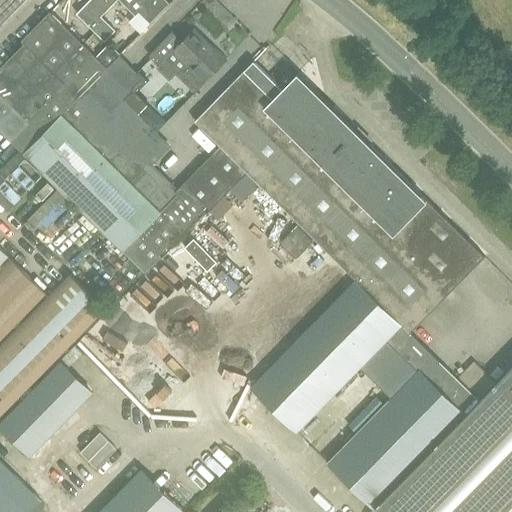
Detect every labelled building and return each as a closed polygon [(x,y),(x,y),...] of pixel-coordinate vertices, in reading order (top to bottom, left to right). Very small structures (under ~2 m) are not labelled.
[(0,0),(0,24),(23,0),(0,0)] [(169,2),(166,0),(89,0),(77,13),(105,41),(116,30),(101,16),(116,0),(121,0),(136,14),(138,11),(150,22),(169,2)] [(50,12),(22,39),(25,42),(0,68),(0,131),(23,154),(62,114),(100,75),(107,68),(50,12)] [(164,61),(176,73),(194,91),(226,58),(195,28),(182,42),(172,32),(148,55),(159,66),(164,61)] [(158,131),(124,98),(144,77),(120,55),(107,68),(100,75),(110,84),(75,120),(113,157),(136,180),(152,164),(171,145),(158,131)] [(297,72),(287,82),(281,88),(254,61),(194,121),(243,169),(356,279),(410,332),(464,277),(484,255),(297,72)] [(113,157),(75,120),(110,84),(100,75),(62,114),(23,154),(71,201),(113,157)] [(159,112),(150,121),(158,129),(166,120),(159,112)] [(177,188),(152,164),(136,180),(113,157),(71,201),(122,251),(138,235),(159,254),(207,205),(183,182),(177,188)] [(0,232),(0,258),(13,245),(0,232)] [(16,248),(0,264),(0,338),(53,284),(16,248)] [(77,265),(0,344),(0,418),(75,342),(115,301),(77,265)] [(417,339),(410,332),(356,279),(252,385),(263,396),(297,429),(388,337),(404,353),(417,339)] [(374,505),(470,408),(478,399),(417,339),(404,353),(420,368),(329,461),(374,505)] [(459,376),(479,397),(495,382),(474,361),(459,376)] [(90,392),(58,362),(0,421),(0,426),(29,455),(90,392)] [(504,511),(511,504),(511,367),(375,506),(381,511),(504,511)] [(80,452),(88,460),(108,440),(100,432),(80,452)] [(117,448),(108,440),(88,460),(97,468),(117,448)] [(0,508),(3,511),(28,511),(40,500),(0,461),(0,508)] [(184,511),(141,469),(98,511),(184,511)]
